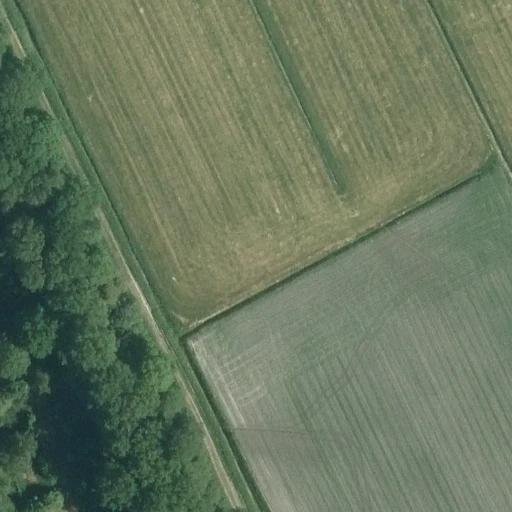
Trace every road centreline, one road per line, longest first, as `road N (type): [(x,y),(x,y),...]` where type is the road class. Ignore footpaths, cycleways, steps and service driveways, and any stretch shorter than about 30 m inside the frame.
road 1 (track): [(237,511),(0,11)]
road 2 (track): [(0,326),(28,363),(42,428),(80,511)]
